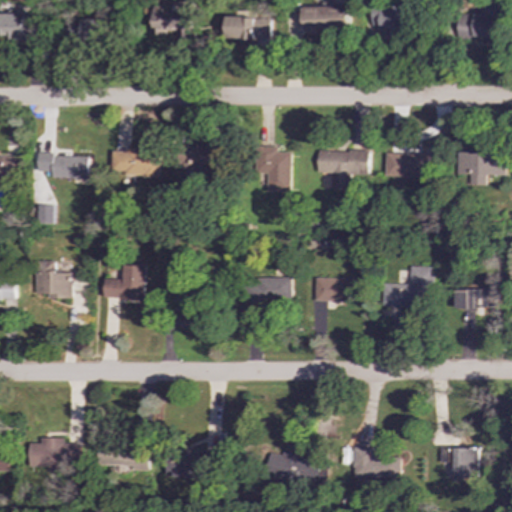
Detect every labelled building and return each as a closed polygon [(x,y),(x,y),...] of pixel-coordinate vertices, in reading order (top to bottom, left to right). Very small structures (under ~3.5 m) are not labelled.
[(153,35),(167,34),(167,30),(178,30),(178,39),(195,39),(194,1),(163,1),(163,8),(153,8),(153,35)] [(351,27),(351,6),(306,7),(307,37),(320,37),(320,28),(351,27)] [(367,27),(382,26),(382,36),(410,36),(410,22),(418,22),(418,6),(366,6),(367,27)] [(0,13),(0,36),(8,36),(8,41),(42,41),(42,25),(31,25),(31,14),(0,13)] [(460,36),(507,38),(507,16),(460,14),(460,36)] [(273,18),(224,17),(224,38),(272,39),(273,18)] [(112,40),(112,21),(68,20),(68,39),(112,40)] [(293,152),(279,152),(280,147),(264,146),(263,191),(292,191),(293,152)] [(160,176),(161,150),(113,149),(112,174),(160,176)] [(370,150),(320,150),(320,189),(352,189),(352,175),(370,175),(370,150)] [(387,176),(435,177),(436,154),(387,152),(387,176)] [(487,185),(487,175),(507,175),(507,152),(467,152),(466,184),(487,185)] [(89,155),(40,154),(39,171),(53,171),(53,177),(89,178),(89,155)] [(0,176),(19,177),(19,156),(0,155),(0,176)] [(54,224),(54,205),(38,204),(38,223),(54,224)] [(202,301),(202,280),(191,279),(191,259),(168,258),(167,278),(180,278),(180,300),(202,301)] [(73,298),(73,272),(56,273),(56,260),(36,261),(36,294),(48,294),(48,298),(73,298)] [(146,266),(124,265),(124,280),(105,279),(104,299),(145,300),(146,266)] [(434,267),(411,266),(410,284),(384,284),(383,306),(433,307),(434,267)] [(0,299),(15,300),(16,276),(0,275),(0,299)] [(316,301),(361,302),(362,279),(317,277),(316,301)] [(497,289),(454,289),(454,308),(496,309),(497,289)] [(81,443),(64,443),(65,438),(41,437),(40,443),(30,443),(30,467),(46,467),(45,471),(57,472),(57,464),(80,464),(81,443)] [(149,468),(149,446),(107,444),(106,467),(149,468)] [(375,448),(354,447),(353,477),(401,478),(402,457),(375,457),(375,448)] [(479,478),(479,448),(441,447),(441,463),(455,463),(454,478),(479,478)] [(0,471),(10,471),(10,448),(0,448),(0,471)] [(168,476),(203,478),(204,464),(217,465),(218,452),(169,449),(168,476)] [(320,482),(320,456),(271,454),(271,481),(320,482)]
